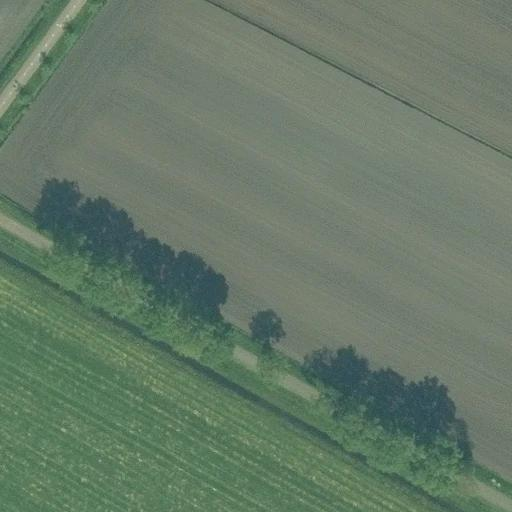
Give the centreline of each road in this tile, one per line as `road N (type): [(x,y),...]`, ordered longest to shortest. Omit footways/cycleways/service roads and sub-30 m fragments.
road 1 (unclassified): [(511,504),(0,217)]
road 2 (unclassified): [(0,106),(78,0)]
